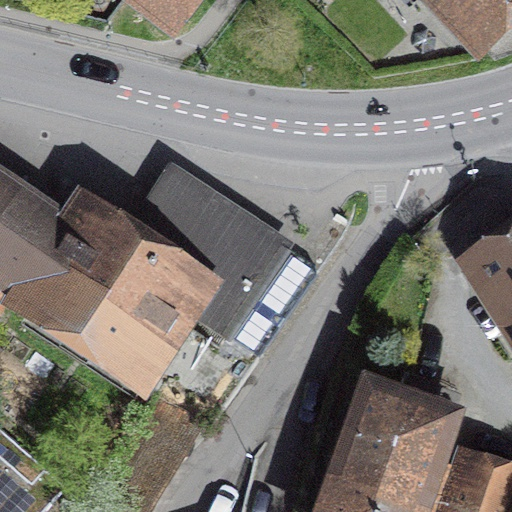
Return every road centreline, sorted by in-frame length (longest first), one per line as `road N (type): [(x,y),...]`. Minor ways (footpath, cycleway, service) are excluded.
road 1 (residential): [(418,127),(391,221),(188,511)]
road 2 (secondary): [(418,127),(345,132),(257,124),(0,65)]
